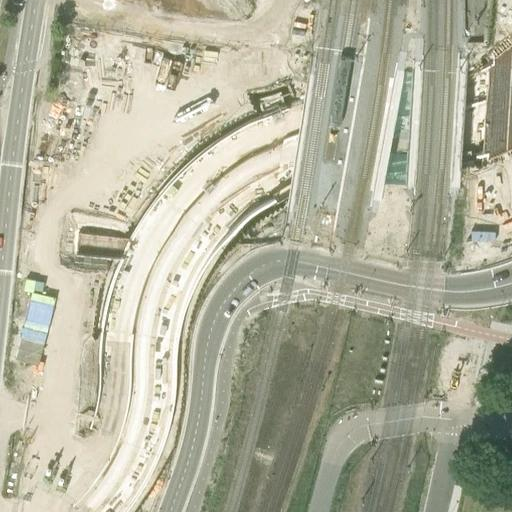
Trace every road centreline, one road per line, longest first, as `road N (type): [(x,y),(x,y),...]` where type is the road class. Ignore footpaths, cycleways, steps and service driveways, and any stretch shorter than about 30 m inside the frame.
road 1 (tertiary): [(97,511),(141,440),(153,341),(176,268),(227,202),(288,164),(455,136),(511,116)]
road 2 (unclassified): [(0,320),(24,170),(18,120)]
road 3 (unclassified): [(317,511),(344,435),(389,424),(454,424)]
road 4 (unclassified): [(18,120),(37,0)]
